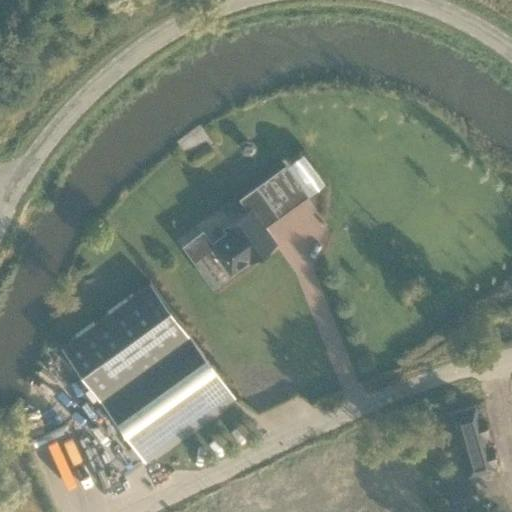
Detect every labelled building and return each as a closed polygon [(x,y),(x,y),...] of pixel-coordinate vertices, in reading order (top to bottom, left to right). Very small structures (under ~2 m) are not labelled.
[(241,150),(247,154),(252,153),(255,149),(254,143),(248,139),(242,140),(240,145),(241,150)] [(258,220),(273,209),(257,186),(240,198),(248,209),(226,225),(231,232),(196,257),(213,281),(257,249),(260,252),(274,242),(258,220)] [(84,287),(99,282),(95,270),(81,274),(84,287)] [(144,460),(234,396),(149,281),(61,348),(144,460)] [(478,416),(474,405),(448,413),(457,444),(453,445),(455,453),(459,452),(466,477),(493,470),(491,464),(497,463),(491,444),(486,445),(484,435),(488,434),(483,415),(478,416)] [(75,423),(33,441),(42,463),(69,452),(94,511),(109,511),(111,511),(75,423)] [(437,511),(413,439),(195,511),(338,511),(407,489),(410,496),(409,509),(401,511),(437,511)] [(450,487),(455,508),(478,501),(473,480),(450,487)]
